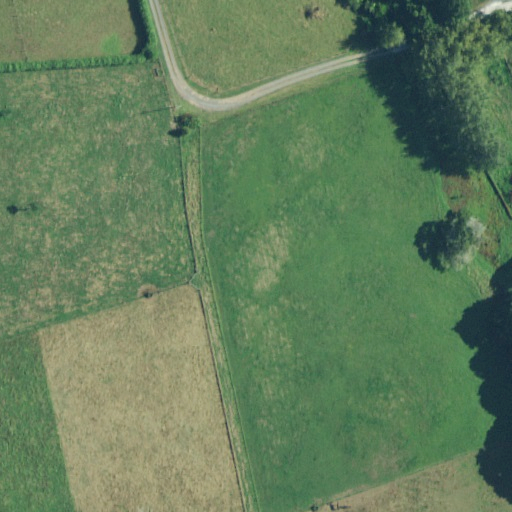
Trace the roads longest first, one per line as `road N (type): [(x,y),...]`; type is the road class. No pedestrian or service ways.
road 1 (track): [(511,19),(201,122),(172,92),(145,0)]
road 2 (track): [(257,511),(190,205),(201,122)]
